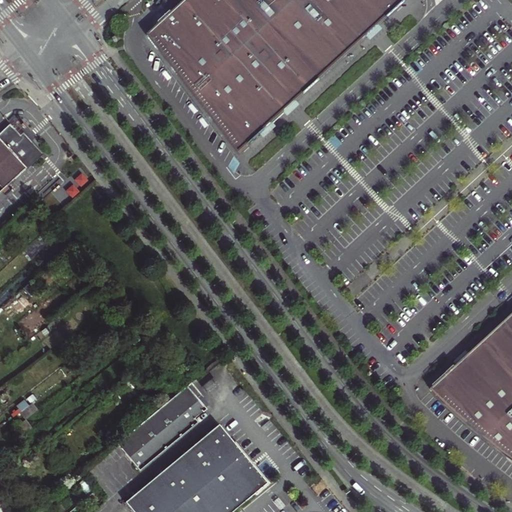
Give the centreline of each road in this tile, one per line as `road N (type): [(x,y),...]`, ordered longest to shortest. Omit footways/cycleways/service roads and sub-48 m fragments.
road 1 (primary): [(487,511),(410,457),(369,415),(77,35)]
road 2 (primary): [(37,61),(345,467)]
